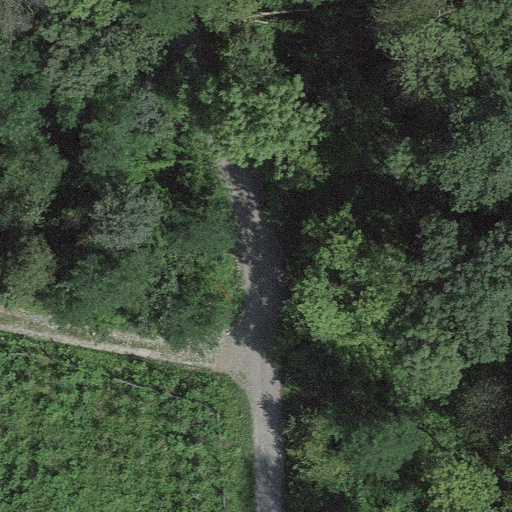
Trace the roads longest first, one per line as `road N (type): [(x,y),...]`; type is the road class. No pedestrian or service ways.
road 1 (track): [(172,0),(243,226),(275,511)]
road 2 (track): [(0,318),(258,369)]
